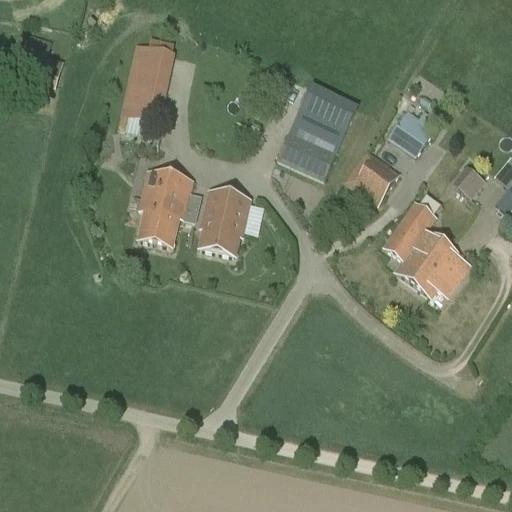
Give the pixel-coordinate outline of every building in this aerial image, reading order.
[(51,46),(28,39),(14,84),(55,96),(63,68),(46,63),(51,46)] [(135,51),(120,121),(159,129),(175,60),(135,51)] [(311,91),(276,165),(323,187),(358,112),(311,91)] [(405,119),(388,144),(415,163),(441,128),(423,116),(416,127),(405,119)] [(366,155),(343,188),(377,211),(400,179),(366,155)] [(511,215),(511,164),(509,162),(499,175),(500,176),(494,183),(507,194),(494,209),(508,221),(511,215)] [(470,203),(484,186),(469,174),(455,191),(470,203)] [(147,178),(139,216),(143,218),(137,247),(172,255),(179,225),(184,226),(192,188),(147,178)] [(201,233),(210,235),(205,260),(232,266),(237,241),(240,241),(248,206),(209,197),(201,233)] [(382,254),(401,267),(393,278),(429,304),(459,261),(426,238),(436,223),(415,208),(382,254)]
